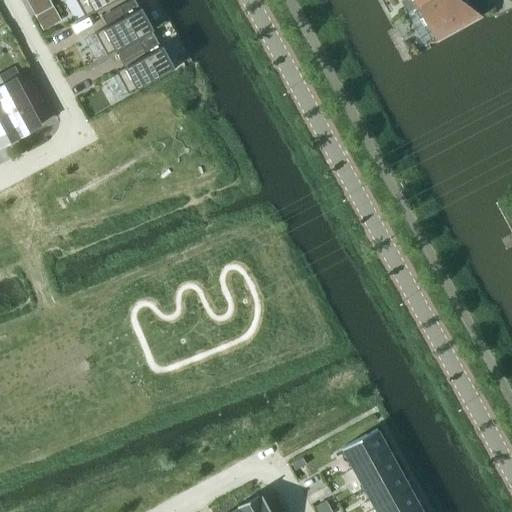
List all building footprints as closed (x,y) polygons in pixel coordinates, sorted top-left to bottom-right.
[(76,0),(85,16),(113,0),(76,0)] [(151,30),(134,0),(128,0),(119,5),(125,16),(95,33),(107,54),(151,30)] [(430,0),(417,7),(435,39),(429,43),(429,44),(485,13),(484,12),(476,16),(472,9),(473,9),(460,0),(458,0),(446,7),(442,0),(430,0)] [(46,10),(35,16),(43,30),(54,25),(46,10)] [(54,45),(96,31),(91,17),(49,31),(54,45)] [(116,71),(128,93),(172,69),(173,70),(173,69),(155,36),(154,37),(141,44),(146,55),(116,71)] [(0,84),(0,100),(18,134),(19,136),(39,125),(27,102),(31,100),(34,105),(43,100),(31,79),(18,86),(13,77),(0,84)] [(0,143),(18,134),(0,100),(0,143)] [(341,447),(352,468),(388,448),(377,428),(341,447)] [(388,448),(352,468),(364,488),(399,468),(388,448)] [(289,464),(293,471),(304,465),(300,458),(289,464)] [(399,468),(364,488),(375,508),(410,488),(399,468)] [(410,488),(375,508),(377,511),(415,511),(422,509),(410,488)] [(237,505),(238,507),(240,511),(271,511),(262,494),(259,496),(257,494),(237,505)] [(315,511),(319,511),(327,508),(323,501),(313,507),(315,511)]
